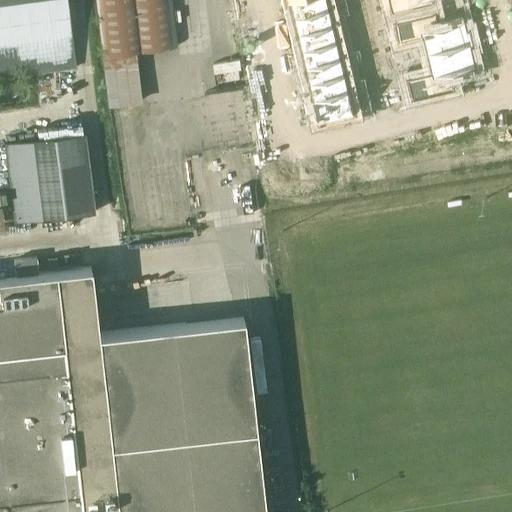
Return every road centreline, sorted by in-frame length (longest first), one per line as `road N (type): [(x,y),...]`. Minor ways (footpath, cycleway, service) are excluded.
road 1 (residential): [(299,146),(511,101)]
road 2 (residential): [(299,146),(147,178)]
road 3 (residential): [(268,0),(299,146)]
